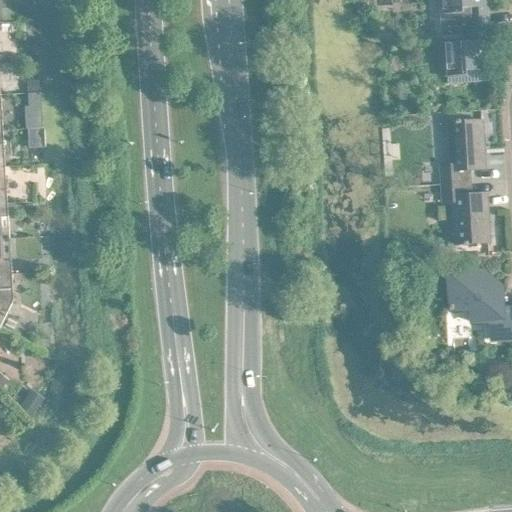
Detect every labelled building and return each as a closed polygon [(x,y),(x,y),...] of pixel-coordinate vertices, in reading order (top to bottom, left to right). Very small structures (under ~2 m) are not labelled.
[(465,9),(466,22),(491,21),(490,1),(487,1),(487,0),(442,0),(443,10),(465,9)] [(491,21),(466,22),(467,36),(445,38),(447,72),(470,71),(470,66),(491,65),(489,36),(492,36),(491,21)] [(42,75),(30,75),(31,88),(43,88),(42,75)] [(31,101),(28,101),(29,124),(31,124),(45,124),(44,88),(43,88),(31,88),(31,101)] [(443,161),(444,180),(474,178),(473,165),(488,164),(485,116),(464,118),(464,116),(459,116),(459,118),(450,119),(453,161),(443,161)] [(45,124),(31,124),(32,143),(48,142),(47,123),(45,124)] [(0,198),(10,198),(8,162),(0,162),(0,198)] [(474,178),(444,180),(445,198),(455,197),(458,239),(466,239),(466,241),(471,241),(471,239),(492,237),(489,190),(475,191),(474,178)] [(0,234),(4,234),(2,212),(11,212),(10,198),(0,198),(0,234)] [(0,270),(15,270),(14,256),(5,256),(4,234),(0,234),(0,270)] [(511,306),(505,307),(504,283),(487,284),(485,267),(471,268),(471,273),(456,274),(457,286),(452,286),(453,301),(452,301),(452,305),(473,304),(474,317),(492,316),(493,325),(505,325),(506,336),(511,335),(511,306)] [(0,308),(2,303),(10,307),(16,295),(15,270),(0,270),(0,308)] [(49,273),(42,273),(43,290),(52,289),(51,273),(49,273)] [(1,367),(0,368),(0,383),(3,386),(12,375),(1,367)] [(34,385),(19,405),(33,415),(47,394),(34,385)]
